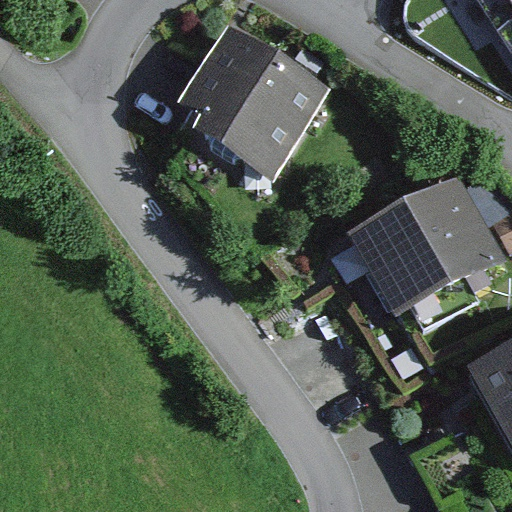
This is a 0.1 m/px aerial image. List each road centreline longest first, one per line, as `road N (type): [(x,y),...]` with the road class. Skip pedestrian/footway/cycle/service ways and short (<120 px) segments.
road 1 (residential): [(337,511),(323,469),(276,395),(86,140)]
road 2 (residential): [(511,149),(308,0)]
road 3 (residential): [(156,0),(133,17),(103,65),(86,140)]
road 4 (residential): [(86,140),(0,50)]
